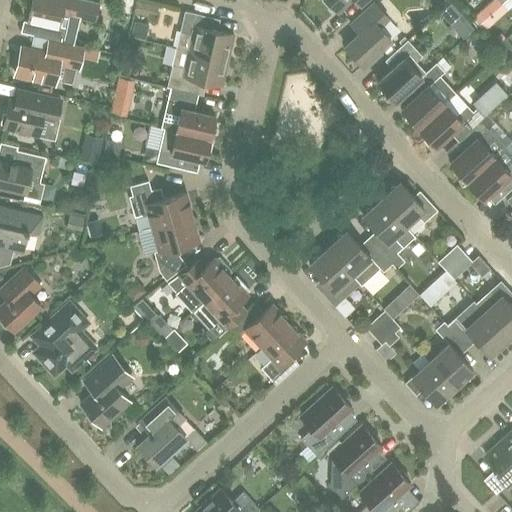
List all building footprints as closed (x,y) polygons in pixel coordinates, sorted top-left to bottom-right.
[(66,42),(72,15),(94,21),(98,3),(86,0),(31,0),(26,20),(40,24),(37,35),(66,42)] [(123,0),(121,13),(132,15),(135,0),(123,0)] [(321,0),(329,8),(333,7),(336,10),(347,0),(363,0),(365,1),(366,0),(321,0)] [(507,10),(497,0),(491,0),(472,18),(484,30),(507,10)] [(450,1),(439,11),(450,23),(461,13),(450,1)] [(378,26),(387,18),(373,2),(355,18),(364,27),(344,45),(361,64),(390,38),(378,26)] [(184,10),(175,47),(227,59),(233,34),(197,25),(200,13),(184,10)] [(72,83),(75,67),(77,68),(80,54),(89,56),(91,47),(82,46),(49,38),(46,52),(20,46),(20,48),(17,48),(14,50),(12,61),(14,64),(16,64),(14,73),(53,82),(54,79),(72,83)] [(495,48),(509,64),(511,61),(511,45),(505,38),(495,48)] [(377,81),(393,100),(420,75),(425,71),(415,60),(421,55),(406,39),(388,56),(395,64),(377,81)] [(221,84),(227,59),(175,47),(166,86),(193,92),(196,78),(221,84)] [(420,75),(393,100),(394,100),(413,83),(420,91),(401,108),(418,126),(455,92),(445,81),(439,75),(444,71),(435,62),(425,71),(420,75)] [(197,93),(193,92),(166,86),(170,87),(167,99),(160,126),(209,137),(213,134),(215,126),(212,123),(214,114),(193,110),(197,93)] [(17,88),(14,100),(8,98),(2,126),(37,134),(37,135),(55,139),(59,119),(55,118),(59,98),(17,88)] [(455,92),(418,126),(435,145),(453,128),(461,136),(483,116),(475,108),(472,111),(465,104),(455,92)] [(483,92),(471,102),(483,115),(494,105),(483,92)] [(449,161),(466,180),(507,143),(483,116),(461,136),(468,144),(449,161)] [(209,137),(160,126),(160,127),(148,124),(144,145),(158,149),(155,162),(192,170),(195,158),(204,160),(205,152),(209,149),(211,142),(209,138),(209,137)] [(511,148),(507,143),(466,180),(483,198),(502,181),(509,189),(511,186),(511,148)] [(43,183),(39,182),(45,156),(15,149),(12,162),(0,159),(0,185),(23,191),(22,197),(40,200),(43,183)] [(152,227),(191,216),(184,192),(157,199),(154,188),(150,189),(148,180),(129,186),(132,195),(128,196),(138,231),(152,227)] [(380,198),(404,224),(416,214),(423,221),(436,209),(422,194),(416,200),(399,181),(380,198)] [(404,261),(399,255),(396,252),(403,245),(393,235),(404,224),(380,198),(362,215),(379,233),(371,241),(391,263),(390,263),(395,269),(404,261)] [(0,264),(4,264),(7,249),(22,252),(27,231),(38,233),(42,215),(0,205),(0,264)] [(69,213),(66,226),(81,230),(84,217),(69,213)] [(191,216),(152,227),(158,250),(153,251),(158,269),(165,278),(185,264),(178,254),(174,257),(171,248),(198,240),(191,216)] [(391,263),(371,241),(362,248),(345,230),(327,246),(351,273),(361,284),(372,273),(379,267),(382,271),(390,263),(391,263)] [(445,269),(463,252),(455,244),(437,261),(445,269)] [(351,273),(327,246),(308,263),(325,282),(319,288),(326,296),(351,273)] [(463,252),(445,269),(453,277),(471,261),(463,252)] [(167,282),(192,310),(229,276),(212,257),(205,264),(199,258),(167,282)] [(7,328),(10,326),(13,330),(40,305),(29,293),(39,284),(23,266),(0,287),(0,292),(5,299),(0,303),(0,322),(5,328),(7,328)] [(419,274),(409,283),(418,294),(428,285),(419,274)] [(192,310),(209,328),(216,336),(231,323),(250,306),(246,309),(239,301),(246,294),(229,276),(192,310)] [(494,300),(482,311),(507,337),(511,332),(511,305),(508,301),(511,297),(511,292),(502,282),(488,294),(494,300)] [(408,283),(400,291),(410,300),(417,293),(408,283)] [(68,301),(45,322),(30,336),(39,346),(36,348),(41,353),(37,356),(54,374),(66,363),(71,369),(88,353),(72,335),(87,322),(68,301)] [(244,328),(261,346),(287,322),(270,303),(258,315),(250,306),(231,323),(240,332),(244,328)] [(373,335),(391,318),(383,309),(365,326),(373,335)] [(443,320),(443,321),(463,343),(471,335),(488,354),(507,337),(482,311),(464,327),(455,316),(446,324),(443,320)] [(381,343),(384,340),(394,331),(399,326),(391,318),(373,335),(381,343)] [(447,342),(429,359),(453,386),(472,369),(455,350),(463,343),(443,321),(434,328),(447,342)] [(287,322),(261,346),(271,357),(260,367),(275,383),(293,366),(285,357),(304,340),(287,322)] [(398,336),(394,331),(384,340),(389,345),(398,336)] [(83,381),(93,392),(80,403),(100,425),(128,400),(117,388),(130,376),(112,355),(83,381)] [(435,402),(453,386),(429,359),(404,382),(411,390),(417,384),(435,402)] [(331,386),(299,415),(311,428),(300,438),(316,455),(336,436),(328,427),(351,407),(348,405),(350,403),(349,400),(347,397),(344,395),(341,394),(340,395),(331,386)] [(165,397),(146,414),(138,421),(149,433),(137,444),(154,464),(185,436),(174,424),(183,416),(165,397)] [(223,398),(216,405),(226,416),(233,409),(223,398)] [(361,424),(329,453),(339,464),(331,471),(331,478),(345,493),(366,475),(358,466),(380,445),(378,443),(379,441),(378,438),(377,435),(374,433),(371,432),(369,433),(361,424)] [(511,432),(485,456),(508,481),(511,478),(511,432)] [(368,502),(357,511),(394,511),(387,504),(409,483),(407,481),(408,480),(408,476),(406,473),(403,471),(400,470),(399,471),(390,462),(358,491),(368,502)] [(253,511),(258,508),(242,490),(231,501),(219,488),(192,511),(253,511)]
